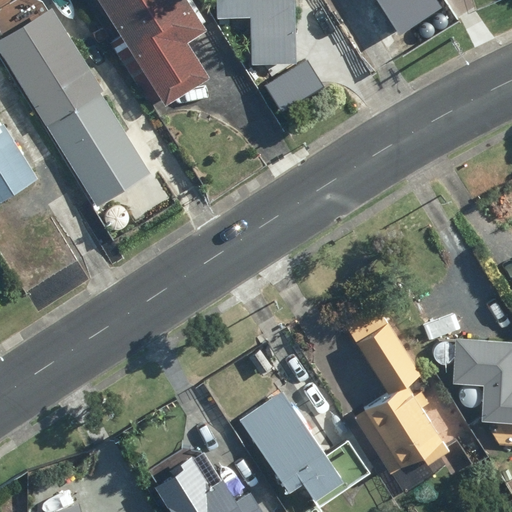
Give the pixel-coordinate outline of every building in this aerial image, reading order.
[(213,24),(197,0),(108,0),(129,33),(115,41),(152,102),(167,93),(171,100),(214,73),(192,36),(213,24)] [(257,62),(299,61),(297,0),(222,0),(223,14),(255,13),(257,62)] [(0,36),(0,43),(49,122),(52,120),(73,154),(68,157),(98,204),(159,166),(57,1),(0,36)] [(0,201),(42,175),(8,120),(6,121),(0,112),(0,201)] [(101,213),(101,216),(101,219),(101,221),(103,224),(104,226),(106,228),(108,230),(111,231),(113,232),(116,233),(119,232),(122,232),(124,231),(127,229),(129,227),(131,225),(132,222),(133,220),(133,217),(133,214),(132,211),(131,209),(130,206),(128,204),(125,203),(123,201),(120,201),(117,200),(115,200),(112,201),(109,202),(107,204),(105,206),(103,208),(102,210),(101,213)] [(352,413),(389,471),(421,450),(428,460),(449,447),(422,402),(426,400),(411,376),(419,372),(373,301),(343,319),(388,391),(352,413)] [(511,339),(454,336),(451,380),(482,382),(480,419),(511,420),(511,339)] [(239,418),(288,488),(299,482),(298,485),(296,489),(297,492),(299,495),(302,498),(306,499),(309,499),(312,497),(319,505),(368,471),(348,442),(326,456),(279,389),(239,418)] [(219,400),(225,411),(231,408),(225,397),(219,400)] [(170,511),(264,511),(248,488),(235,496),(221,474),(210,481),(191,453),(169,468),(171,472),(152,484),(170,511)] [(511,466),(509,462),(498,469),(503,476),(511,469),(511,466)] [(79,511),(77,502),(40,511),(79,511)]
